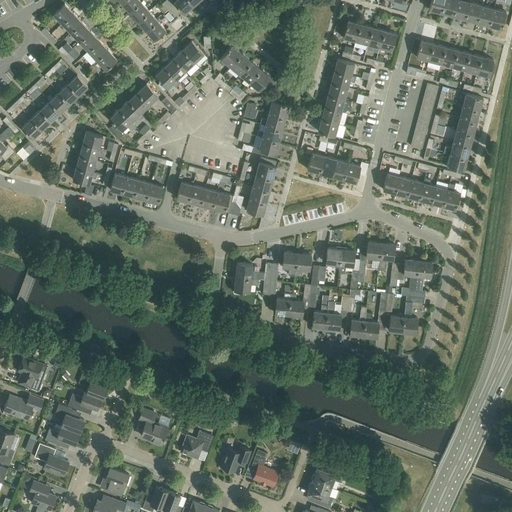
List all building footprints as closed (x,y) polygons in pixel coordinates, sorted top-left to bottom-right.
[(122,0),(121,1),(129,11),(140,1),(139,0),(122,0)] [(169,10),(172,7),(166,0),(165,0),(158,6),(164,13),(168,9),(169,10)] [(194,5),(189,0),(175,0),(174,2),(184,13),(194,5)] [(431,0),(429,9),(441,12),(444,0),(431,0)] [(444,0),(441,12),(453,15),(457,0),(444,0)] [(464,0),(457,0),(453,15),(465,18),(470,1),(464,0)] [(140,1),(129,11),(137,20),(149,10),(140,1)] [(470,1),(465,18),(477,22),(481,5),(470,1)] [(53,14),(62,23),(73,12),(64,3),(53,14)] [(481,5),(477,22),(489,25),(493,8),(481,5)] [(172,7),(169,10),(175,16),(178,13),(172,7)] [(506,11),(493,8),(489,25),(501,28),(506,11)] [(137,20),(145,30),(157,20),(149,10),(137,20)] [(62,23),(71,32),(82,22),(73,12),(62,23)] [(174,17),(169,12),(165,15),(170,21),(174,17)] [(182,18),(174,26),(179,31),(187,24),(182,18)] [(166,29),(157,20),(145,30),(154,39),(166,29)] [(343,37),(355,40),(360,23),(348,20),(343,37)] [(91,31),(82,22),(71,32),(79,41),(91,31)] [(355,40),(367,43),(372,26),(360,23),(355,40)] [(384,29),(372,26),(367,43),(379,46),(384,29)] [(50,34),(44,27),(41,31),(47,37),(50,34)] [(384,29),(379,46),(392,50),(396,33),(384,29)] [(79,41),(88,51),(99,40),(91,31),(79,41)] [(50,34),(47,37),(53,44),(57,41),(50,34)] [(7,41),(15,50),(19,46),(11,37),(7,41)] [(416,56),(428,60),(433,43),(421,39),(416,56)] [(108,49),(99,40),(88,51),(97,60),(108,49)] [(182,49),(194,62),(204,53),(192,40),(182,49)] [(11,54),(15,50),(7,41),(3,45),(11,54)] [(433,43),(428,60),(440,63),(445,46),(433,43)] [(0,49),(7,57),(11,54),(3,45),(0,47),(0,49)] [(220,58),(230,66),(241,53),(231,45),(220,58)] [(58,49),(64,55),(68,52),(62,46),(58,49)] [(457,49),(445,46),(440,63),(452,66),(457,49)] [(108,49),(97,60),(105,69),(117,58),(108,49)] [(185,70),(194,62),(182,49),(173,57),(185,70)] [(469,52),(457,49),(452,66),(464,69),(469,52)] [(68,52),(64,55),(71,62),(74,59),(68,52)] [(464,69),(476,72),(481,56),(469,52),(464,69)] [(240,74),(251,60),(241,53),(230,66),(240,74)] [(481,56),(476,72),(489,76),(493,59),(481,56)] [(176,79),(185,70),(173,57),(164,66),(176,79)] [(334,70),(351,75),(354,63),(337,58),(334,70)] [(240,74),(249,82),(260,68),(251,60),(240,74)] [(59,61),(52,67),(55,70),(62,64),(59,61)] [(82,74),(85,71),(79,64),(76,67),(82,74)] [(161,81),(158,84),(164,90),(172,82),(176,87),(180,83),(176,79),(164,66),(155,75),(161,81)] [(55,70),(52,67),(45,73),(49,77),(55,70)] [(203,71),(206,74),(209,77),(212,74),(206,68),(203,71)] [(270,76),(260,68),(249,82),(259,90),(270,76)] [(351,75),(334,70),(331,82),(348,87),(351,75)] [(91,77),(85,71),(82,74),(88,80),(91,77)] [(218,82),(220,79),(223,75),(220,72),(214,79),(218,82)] [(77,74),(68,83),(78,95),(88,86),(77,74)] [(202,84),(209,77),(206,74),(199,80),(202,84)] [(40,78),(34,84),(37,87),(43,81),(40,78)] [(8,88),(14,85),(11,79),(5,83),(8,88)] [(220,79),(218,82),(227,89),(229,86),(220,79)] [(348,87),(331,82),(328,94),(344,99),(348,87)] [(68,83),(59,92),(69,103),(78,95),(68,83)] [(146,83),(137,91),(149,104),(162,93),(156,86),(153,89),(146,83)] [(427,83),(426,88),(437,91),(438,86),(427,83)] [(30,94),(37,87),(34,84),(27,91),(30,94)] [(236,97),(243,90),(236,84),(230,92),(236,97)] [(195,85),(188,91),(191,94),(198,88),(195,85)] [(426,88),(424,93),(436,96),(437,91),(426,88)] [(243,90),(236,97),(240,100),(246,93),(243,90)] [(460,100),(462,92),(456,90),(453,98),(460,100)] [(128,100),(140,113),(149,104),(137,91),(128,100)] [(184,101),(191,94),(188,91),(181,98),(184,101)] [(49,101),(60,112),(69,103),(59,92),(49,101)] [(424,93),(423,98),(434,101),(436,96),(424,93)] [(463,105),(480,110),(483,97),(466,93),(463,105)] [(324,106),(341,111),(344,99),(328,94),(324,106)] [(16,102),(19,105),(25,98),(22,95),(16,102)] [(176,108),(166,97),(161,101),(172,112),(176,108)] [(423,98),(421,103),(433,106),(434,101),(423,98)] [(119,108),(135,126),(131,121),(136,117),(138,119),(140,119),(143,116),(140,113),(128,100),(119,108)] [(272,100),(268,112),(285,117),(289,105),(272,100)] [(49,101),(40,109),(51,121),(60,112),(49,101)] [(12,111),(19,105),(16,102),(9,108),(12,111)] [(421,103),(420,109),(431,112),(433,106),(421,103)] [(463,105),(460,117),(476,121),(480,110),(463,105)] [(321,118),(338,123),(341,111),(324,106),(321,118)] [(131,130),(135,126),(119,108),(110,117),(122,130),(127,125),(131,130)] [(42,129),(51,121),(40,109),(31,118),(42,129)] [(420,109),(419,114),(430,117),(431,112),(420,109)] [(167,111),(161,117),(164,120),(171,114),(167,111)] [(282,129),(285,117),(268,112),(267,119),(262,118),(260,123),(282,129)] [(419,114),(417,119),(429,122),(430,117),(419,114)] [(3,120),(9,126),(12,123),(6,117),(3,120)] [(164,120),(161,117),(154,123),(157,127),(164,120)] [(460,117),(456,129),(473,133),(476,121),(460,117)] [(32,138),(42,129),(31,118),(22,127),(32,138)] [(338,123),(321,118),(318,131),(335,135),(338,123)] [(417,119),(416,124),(427,127),(429,122),(417,119)] [(0,136),(0,154),(4,158),(7,155),(8,157),(15,151),(9,144),(6,146),(2,141),(13,130),(15,133),(18,130),(12,123),(9,126),(10,127),(0,136)] [(279,141),(282,129),(260,123),(265,124),(263,131),(259,129),(257,135),(262,136),(279,141)] [(437,124),(433,123),(430,132),(434,133),(435,132),(438,133),(440,125),(437,124)] [(120,130),(114,124),(109,128),(115,134),(120,130)] [(143,134),(146,138),(153,131),(146,124),(139,130),(143,134)] [(416,124),(414,129),(426,132),(427,127),(416,124)] [(414,129),(413,135),(424,138),(426,132),(414,129)] [(473,133),(456,129),(453,141),(470,145),(473,133)] [(82,143),(99,148),(103,135),(86,131),(82,143)] [(146,138),(143,134),(136,141),(140,144),(146,138)] [(413,135),(412,140),(423,143),(424,138),(413,135)] [(275,153),(279,141),(262,136),(259,147),(253,145),(251,151),(268,156),(269,151),(275,153)] [(422,148),(423,143),(412,140),(410,145),(422,148)] [(28,141),(23,146),(30,153),(35,148),(28,141)] [(467,157),(470,145),(453,141),(451,147),(445,146),(444,151),(467,157)] [(79,155),(96,160),(99,148),(82,143),(79,155)] [(431,148),(426,147),(423,159),(427,160),(429,153),(435,155),(437,150),(431,148)] [(467,157),(444,151),(444,152),(450,153),(447,165),(464,170),(467,157)] [(307,169),(320,172),(324,155),(312,152),(307,169)] [(96,160),(79,155),(76,167),(93,172),(96,160)] [(332,175),(336,158),(324,155),(320,172),(332,175)] [(344,179),(348,162),(336,158),(332,175),(344,179)] [(259,161),(256,173),(273,178),(276,166),(259,161)] [(348,162),(344,179),(356,182),(358,173),(365,175),(368,163),(361,161),(360,165),(348,162)] [(93,172),(76,167),(72,179),(89,184),(93,172)] [(383,189),(395,193),(400,176),(387,172),(388,168),(384,167),(382,176),(386,177),(383,189)] [(110,189),(122,193),(127,176),(114,172),(110,189)] [(273,178),(256,173),(253,185),(270,190),(273,178)] [(122,193),(134,196),(139,179),(127,176),(122,193)] [(395,193),(407,196),(412,179),(400,176),(395,193)] [(412,179),(407,196),(419,199),(424,182),(425,178),(424,178),(423,182),(412,179)] [(419,199),(431,202),(436,185),(429,184),(430,180),(425,178),(424,182),(419,199)] [(151,182),(139,179),(134,196),(146,199),(151,182)] [(189,201),(193,184),(181,181),(176,198),(189,201)] [(151,182),(146,199),(158,202),(163,186),(151,182)] [(201,204),(205,187),(193,184),(189,201),(201,204)] [(270,190),(253,185),(249,197),(266,202),(270,190)] [(431,202),(443,205),(448,188),(436,185),(431,202)] [(201,204),(213,208),(217,191),(205,187),(201,204)] [(460,192),(448,188),(443,205),(455,209),(460,192)] [(232,202),(233,195),(229,194),(217,191),(213,208),(225,211),(238,214),(240,208),(236,203),(232,202)] [(263,214),(266,202),(249,197),(246,209),(263,214)] [(379,260),(381,242),(367,241),(365,257),(373,257),(372,259),(379,260)] [(381,242),(379,260),(378,270),(385,270),(386,259),(393,260),(395,244),(381,242)] [(332,266),(339,267),(341,249),(327,247),(326,263),(333,264),(332,266)] [(345,272),(345,267),(346,265),(353,266),(354,250),(341,249),(339,267),(338,271),(345,272)] [(295,275),(297,252),(284,251),(282,267),(289,267),(288,274),(295,275)] [(297,252),(295,275),(301,276),(302,269),(309,270),(310,254),(297,252)] [(360,258),(358,270),(358,273),(364,274),(366,259),(360,258)] [(397,278),(397,279),(403,279),(404,274),(410,275),(408,287),(402,286),(401,294),(406,295),(410,295),(410,289),(415,289),(418,259),(405,258),(404,263),(398,263),(397,276),(397,278)] [(410,295),(425,297),(425,290),(421,290),(423,276),(430,277),(432,261),(418,259),(415,289),(410,289),(410,295)] [(263,279),(270,280),(272,263),(265,262),(264,273),(252,271),(252,264),(236,263),(235,276),(259,279),(263,279)] [(358,273),(358,270),(352,269),(350,287),(357,288),(358,273)] [(258,284),(259,279),(235,276),(233,289),(235,290),(235,291),(236,293),(240,293),(241,292),(241,290),(249,291),(250,284),(252,285),(252,284),(258,284)] [(285,284),(283,298),(277,297),(275,313),(288,314),(291,292),(291,285),(285,284)] [(317,285),(311,284),(308,307),(315,307),(317,285)] [(291,292),(288,314),(302,316),(303,300),(297,299),(297,297),(295,297),(296,293),(291,292)] [(378,319),(384,320),(387,293),(373,292),(373,295),(377,295),(376,298),(380,298),(378,319)] [(387,293),(384,320),(389,320),(390,313),(391,314),(393,294),(387,293)] [(425,297),(410,295),(406,295),(404,314),(402,331),(415,333),(417,317),(410,317),(412,301),(424,303),(425,297)] [(328,301),(328,305),(325,327),(339,329),(340,313),(334,312),(334,306),(332,306),(333,301),(328,301)] [(312,326),(325,327),(328,305),(321,304),(320,311),(314,310),(312,326)] [(363,336),(366,313),(366,306),(361,305),(360,317),(358,317),(358,319),(351,318),(350,334),(363,336)] [(366,313),(363,336),(376,337),(378,321),(371,320),(372,313),(366,313)] [(404,314),(397,313),(397,315),(390,314),(389,330),(402,331),(404,314)] [(42,364),(24,357),(18,371),(22,372),(18,382),(30,387),(34,376),(37,378),(42,364)] [(84,390),(84,391),(103,398),(107,387),(94,382),(96,375),(83,370),(78,382),(88,386),(86,391),(84,390)] [(103,398),(84,391),(82,396),(72,393),(68,405),(81,410),(83,403),(97,408),(101,398),(103,398)] [(43,399),(29,394),(27,401),(10,394),(4,410),(27,419),(31,407),(39,410),(43,399)] [(61,425),(80,432),(84,420),(70,414),(72,408),(59,403),(54,415),(63,418),(61,425)] [(156,412),(143,408),(139,419),(146,421),(141,435),(152,439),(152,440),(161,444),(164,435),(167,427),(152,421),(156,412)] [(80,432),(61,425),(58,431),(49,428),(45,439),(58,444),(60,438),(75,444),(80,432)] [(14,435),(0,429),(0,451),(1,452),(0,454),(0,461),(8,465),(14,451),(9,449),(14,435)] [(213,435),(199,430),(196,438),(187,434),(182,447),(185,453),(197,458),(202,445),(209,447),(213,435)] [(56,448),(39,442),(34,456),(46,461),(43,467),(63,475),(69,461),(53,455),(56,448)] [(225,455),(220,466),(234,472),(239,460),(246,462),(251,450),(239,446),(237,451),(227,447),(227,450),(222,448),(219,453),(225,455)] [(263,465),(265,460),(268,453),(258,449),(249,470),(255,473),(253,478),(273,486),(278,471),(263,465)] [(312,480),(331,487),(333,480),(341,483),(346,470),(330,464),(327,471),(317,467),(312,480)] [(129,474),(109,467),(105,478),(110,480),(107,490),(121,495),(129,474)] [(46,485),(33,480),(29,491),(35,493),(31,502),(50,510),(55,495),(43,491),(46,485)] [(331,487),(312,480),(307,492),(318,496),(315,502),(329,507),(333,497),(328,495),(331,487)] [(162,507),(168,490),(157,486),(152,498),(147,496),(142,507),(152,511),(155,504),(162,507)] [(168,490),(162,507),(169,510),(168,511),(179,511),(181,509),(175,507),(180,495),(168,490)] [(122,511),(126,503),(112,498),(109,504),(97,499),(93,511),(122,511)] [(138,511),(141,505),(127,500),(125,506),(133,509),(132,511),(135,511),(138,511)] [(202,511),(206,504),(193,500),(189,510),(183,508),(181,511),(202,511)]
